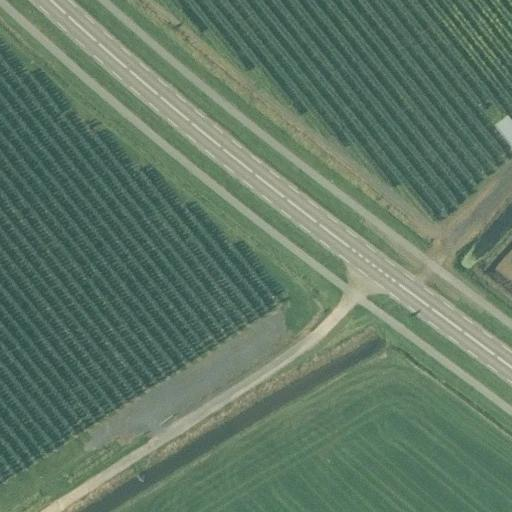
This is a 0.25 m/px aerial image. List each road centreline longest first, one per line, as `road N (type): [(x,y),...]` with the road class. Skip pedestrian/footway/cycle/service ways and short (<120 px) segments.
road 1 (secondary): [(511,377),(212,146),(50,0)]
road 2 (track): [(55,511),(285,362),(351,299)]
